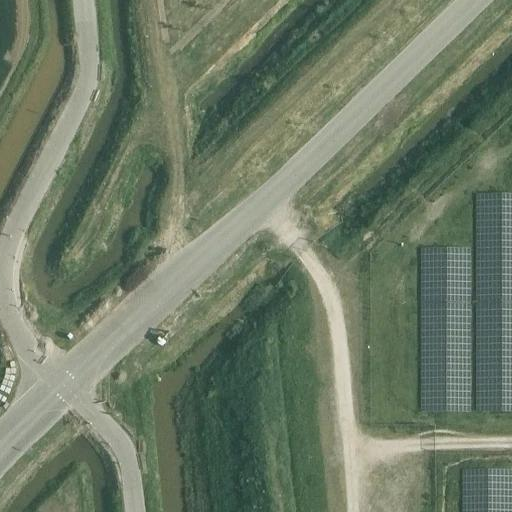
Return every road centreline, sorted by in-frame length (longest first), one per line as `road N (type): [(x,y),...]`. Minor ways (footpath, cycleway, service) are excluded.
road 1 (tertiary): [(61,383),(473,0)]
road 2 (unclassified): [(61,383),(15,331),(1,271),(15,223),(85,81),(82,0)]
road 3 (unclassified): [(134,511),(119,442),(61,383)]
